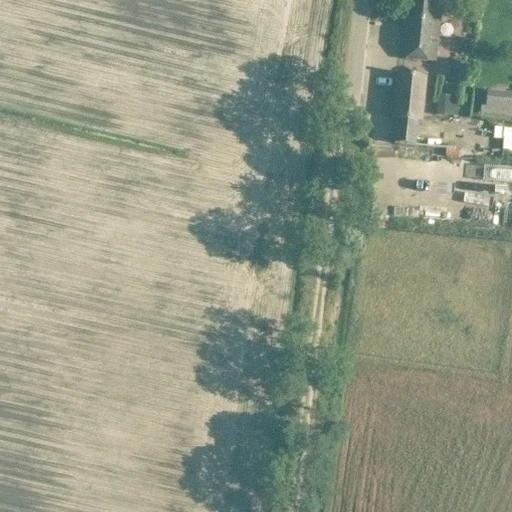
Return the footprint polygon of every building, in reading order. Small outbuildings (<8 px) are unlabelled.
[(409,0),(404,60),(434,63),(440,0),(409,0)] [(396,121),(394,145),(414,147),(416,123),(420,123),(425,78),(397,75),(392,120),(396,121)] [(481,108),(481,115),(486,115),(511,117),(511,95),(488,93),(487,108),(481,108)] [(435,113),(451,116),(454,97),(438,95),(435,113)] [(511,142),(504,142),(503,162),(511,162),(511,142)]
